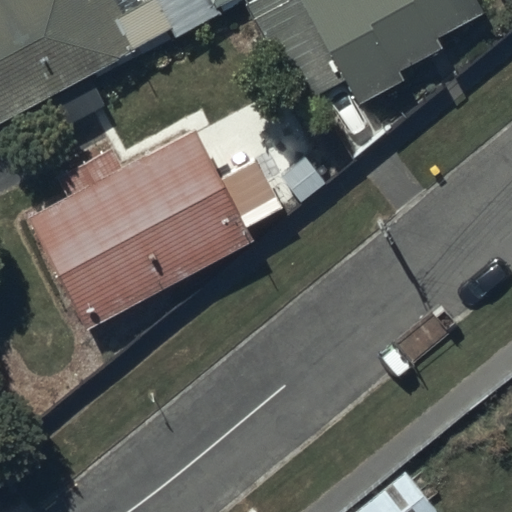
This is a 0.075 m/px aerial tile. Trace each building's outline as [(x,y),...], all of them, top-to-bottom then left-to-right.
[(0,0),(0,116),(167,23),(154,0),(143,0),(142,1),(141,0),(0,0)] [(211,0),(213,3),(217,1),(221,9),(237,0),(211,0)] [(253,0),(244,5),(298,104),(343,79),(355,101),(401,77),(396,66),(439,43),(434,35),(478,11),(472,0),(253,0)] [(65,192),(25,213),(84,325),(250,239),(241,222),(278,203),(253,154),(215,174),(190,125),(118,162),(108,144),(55,172),(65,192)] [(436,511),(400,469),(348,511),(436,511)]
